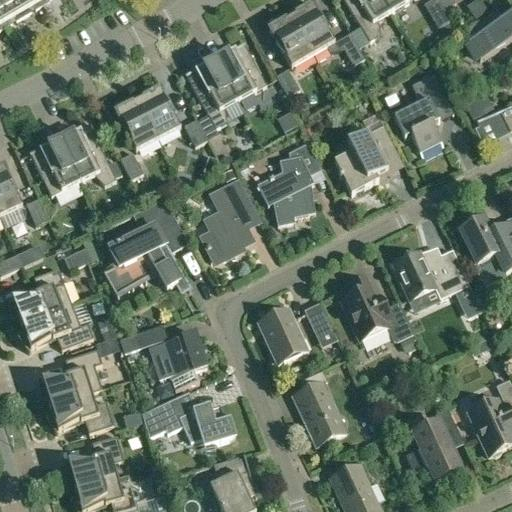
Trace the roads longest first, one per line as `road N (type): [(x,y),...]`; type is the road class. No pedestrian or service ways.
road 1 (residential): [(299,511),(221,310),(511,165)]
road 2 (unclassified): [(0,105),(204,0)]
